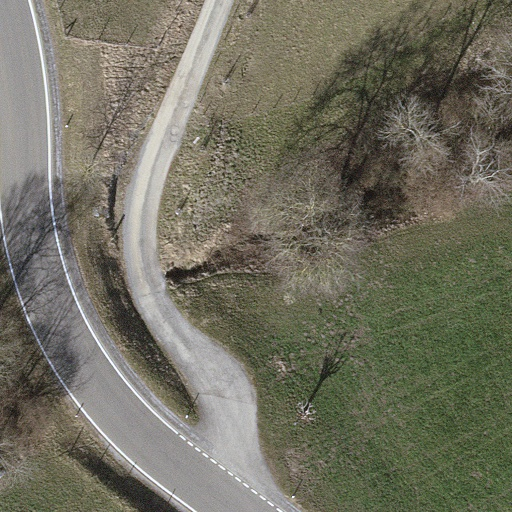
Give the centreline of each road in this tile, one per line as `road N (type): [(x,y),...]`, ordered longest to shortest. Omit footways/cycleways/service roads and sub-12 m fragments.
road 1 (tertiary): [(6,0),(21,81),(33,244),(59,326),(127,424),(234,511)]
road 2 (track): [(237,511),(240,423),(156,295),(149,260),(154,222),(237,0)]
